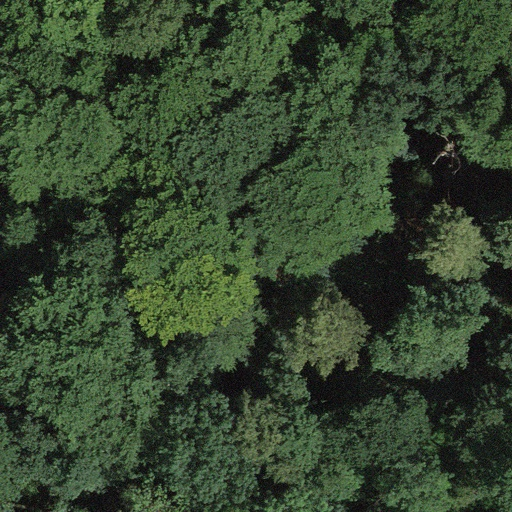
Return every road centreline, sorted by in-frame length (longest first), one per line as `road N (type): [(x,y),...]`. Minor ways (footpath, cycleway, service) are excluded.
road 1 (motorway): [(190,0),(74,511)]
road 2 (motorway): [(340,511),(425,0)]
